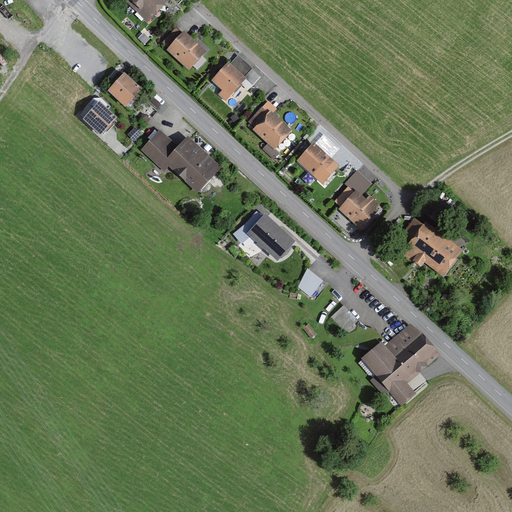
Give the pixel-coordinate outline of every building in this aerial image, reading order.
[(159,4),(160,6),(166,0),(129,0),(140,9),(141,8),(148,15),(159,4)] [(188,67),(202,52),(176,29),(163,43),(188,67)] [(229,95),(243,80),(228,66),(214,81),(229,95)] [(124,76),(110,91),(125,105),(139,90),(124,76)] [(85,120),(100,134),(114,118),(97,102),(91,108),(94,111),(85,120)] [(274,146),(288,131),(262,108),(249,122),(274,146)] [(170,162),(199,189),(217,169),(188,141),(177,153),(159,136),(146,150),(165,167),(170,162)] [(315,175),(329,160),(314,146),(300,161),(315,175)] [(335,202),(360,226),(379,205),(369,197),(364,202),(348,188),(335,202)] [(280,254),(289,244),(274,230),(278,227),(267,217),(265,219),(257,213),(246,225),(235,234),(242,242),(251,234),(261,244),(264,240),(280,254)] [(426,258),(442,270),(457,252),(416,220),(402,239),(409,244),(403,252),(421,266),(426,258)] [(308,270),(300,287),(310,295),(321,281),(308,270)] [(351,333),(356,330),(357,326),(358,323),(343,306),(331,317),(342,330),(351,333)] [(303,328),(312,339),(317,335),(309,324),(303,328)] [(375,332),(357,326),(356,330),(351,345),(369,351),(372,354),(362,362),(375,378),(372,380),(385,395),(391,390),(402,403),(413,394),(402,382),(433,355),(412,329),(389,348),(375,332)]
